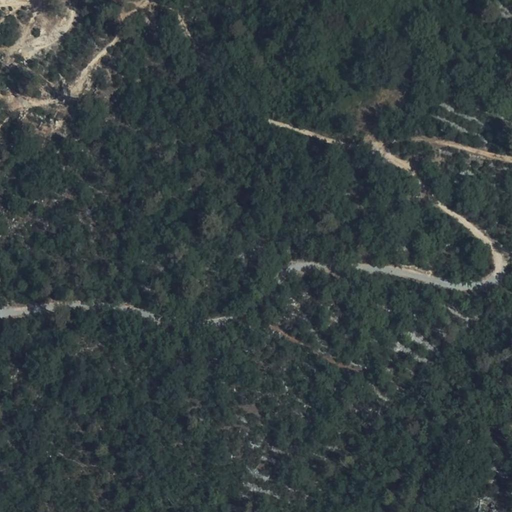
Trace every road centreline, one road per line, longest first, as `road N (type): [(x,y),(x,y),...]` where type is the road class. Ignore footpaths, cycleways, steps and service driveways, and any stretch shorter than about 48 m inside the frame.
road 1 (track): [(162,0),(220,86),(252,113),(386,154),(495,245),(503,262),(497,275),(455,284),(375,268),(291,267),(240,311),(193,324),(81,303),(0,313)]
road 2 (track): [(356,144),(416,139),(511,162)]
